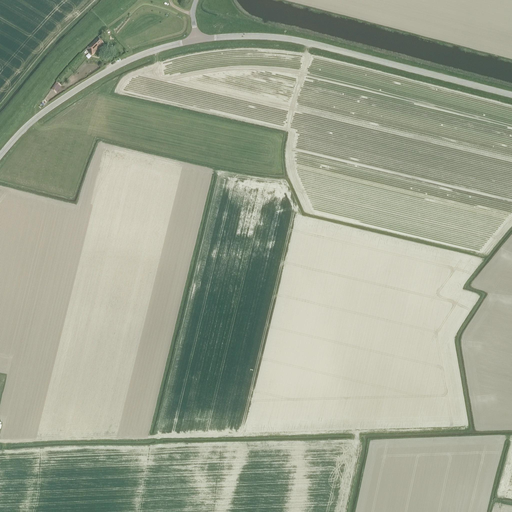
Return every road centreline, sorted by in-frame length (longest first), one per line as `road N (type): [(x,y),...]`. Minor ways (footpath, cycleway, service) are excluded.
road 1 (secondary): [(511,94),(298,39),(196,39)]
road 2 (secondary): [(0,155),(31,121),(88,81),(196,39)]
